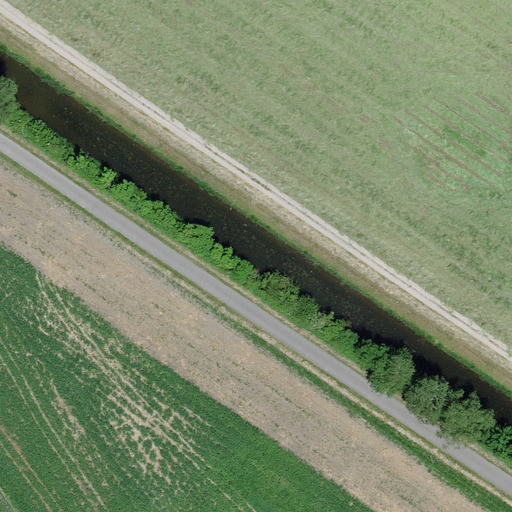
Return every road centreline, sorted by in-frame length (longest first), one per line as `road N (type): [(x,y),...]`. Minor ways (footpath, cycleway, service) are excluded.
road 1 (track): [(0,134),(511,492)]
road 2 (track): [(0,5),(511,346)]
